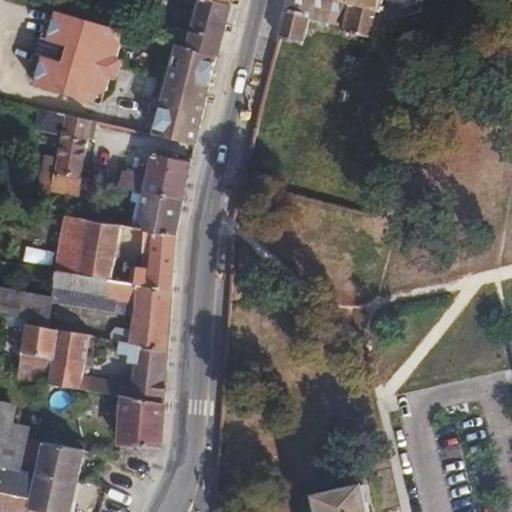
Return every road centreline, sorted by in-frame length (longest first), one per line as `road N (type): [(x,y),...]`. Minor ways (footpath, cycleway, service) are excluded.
road 1 (secondary): [(167,511),(187,459),(207,205),(253,0)]
road 2 (residential): [(439,511),(414,401),(511,379)]
